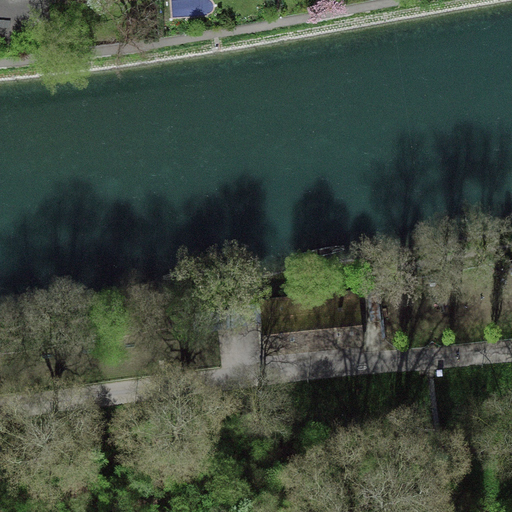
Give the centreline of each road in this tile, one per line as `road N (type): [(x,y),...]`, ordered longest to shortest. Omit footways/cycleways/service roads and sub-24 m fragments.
road 1 (residential): [(0,410),(294,370)]
road 2 (residential): [(294,370),(511,350)]
